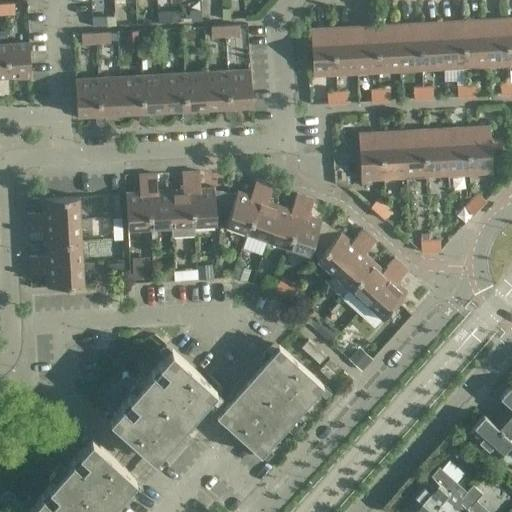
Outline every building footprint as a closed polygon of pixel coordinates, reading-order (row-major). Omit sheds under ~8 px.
[(4,14),(14,13),(13,2),(4,2),(4,14)] [(213,7),(213,21),(232,21),(231,7),(213,7)] [(94,25),(110,24),(109,16),(94,17),(94,25)] [(506,17),(484,19),(487,66),(508,65),(506,17)] [(484,19),(463,20),(465,67),(487,66),(484,19)] [(463,20),(441,21),(444,68),(465,67),(463,20)] [(441,21),(419,22),(422,69),(444,68),(441,21)] [(419,22),(397,23),(400,70),(422,69),(419,22)] [(397,23),(376,24),(378,71),(400,70),(397,23)] [(239,24),(210,26),(211,38),(240,37),(239,24)] [(376,24),(354,25),(357,73),(378,71),(376,24)] [(354,25),(333,27),(335,74),(357,73),(354,25)] [(313,75),(335,74),(333,27),(310,28),(313,75)] [(110,31),(80,33),(81,46),(110,44),(110,31)] [(29,42),(6,43),(8,76),(30,75),(29,42)] [(249,69),(227,70),(229,115),(231,115),(233,114),(234,112),(234,106),(252,105),(249,69)] [(227,70),(205,71),(207,107),(224,106),(224,112),(226,114),(228,116),(229,115),(227,70)] [(205,71),(184,72),(186,118),(187,118),(190,116),(191,114),(190,108),(207,107),(205,71)] [(184,72),(162,73),(164,109),(181,108),(181,115),(182,117),(185,118),(186,118),(184,72)] [(162,73),(140,75),(143,120),(146,119),(148,116),(147,110),(164,109),(162,73)] [(140,75),(119,76),(121,112),(138,111),(138,117),(139,119),(143,120),(140,75)] [(97,77),(100,123),(101,123),(103,121),(104,119),(104,113),(121,112),(119,76),(97,77)] [(97,77),(75,78),(77,114),(95,113),(95,119),(96,122),(99,123),(100,123),(97,77)] [(510,93),(509,82),(500,83),(500,94),(510,93)] [(467,96),(466,84),(457,85),(457,96),(467,96)] [(467,96),(476,95),(476,84),(466,84),(467,96)] [(423,98),(432,97),(432,86),(423,87),(423,98)] [(423,98),(423,87),(413,87),(413,98),(423,98)] [(380,100),(379,89),(370,90),(371,101),(380,100)] [(380,100),(390,100),(389,89),(379,89),(380,100)] [(337,103),(336,91),(327,92),(327,103),(337,103)] [(337,103),(346,102),(346,91),(336,91),(337,103)] [(490,125),(467,126),(470,173),(492,172),(490,125)] [(467,126),(445,127),(448,175),(470,173),(467,126)] [(445,127),(424,129),(426,176),(448,175),(445,127)] [(424,129),(402,130),(404,177),(426,176),(424,129)] [(402,130),(380,131),(383,178),(404,177),(402,130)] [(360,179),(383,178),(380,131),(358,132),(360,179)] [(193,224),(190,171),(181,172),(182,189),(170,189),(172,225),(172,236),(194,235),(193,224)] [(200,188),(199,171),(190,171),(193,224),(216,223),(214,187),(200,188)] [(157,190),(156,173),(147,174),(150,227),(172,225),(170,189),(157,190)] [(147,174),(138,174),(139,191),(125,192),(127,228),(150,227),(147,174)] [(225,224),(247,231),(264,182),(256,179),(250,195),(237,190),(225,224)] [(273,185),(264,182),(247,231),(267,239),(279,205),(267,201),(273,185)] [(291,209),(279,205),(267,239),(287,246),(305,196),(296,193),(291,209)] [(479,207),(485,200),(477,193),(471,199),(479,207)] [(63,197),(42,198),(43,212),(26,213),(27,222),(79,219),(78,196),(67,197),(67,196),(63,197)] [(313,199),(305,196),(287,246),(309,254),(321,219),(308,215),(313,199)] [(377,198),(370,206),(377,212),(384,204),(377,198)] [(479,207),(471,199),(464,207),(473,214),(479,207)] [(384,204),(377,212),(384,219),(392,211),(384,204)] [(79,219),(27,222),(27,230),(44,230),(45,242),(81,240),(79,219)] [(341,231),(335,237),(332,235),(327,240),(330,243),(316,258),(333,273),(369,234),(362,228),(351,241),(341,231)] [(369,234),(333,273),(349,288),(374,261),(364,253),(375,240),(369,234)] [(81,240),(45,242),(45,255),(29,256),(29,265),(82,262),(81,240)] [(430,252),(440,252),(440,240),(430,241),(430,252)] [(430,252),(430,241),(420,241),(421,253),(430,252)] [(374,261),(349,288),(365,303),(401,263),(394,257),(383,270),(374,261)] [(82,262),(29,265),(30,274),(46,273),(47,287),(68,285),(68,286),(72,286),(72,285),(83,285),(82,262)] [(134,278),(149,278),(148,262),(133,262),(134,278)] [(401,263),(365,303),(382,318),(406,291),(396,282),(407,269),(401,263)] [(316,314),(308,322),(314,328),(322,319),(316,314)] [(317,332),(328,341),(337,331),(327,322),(317,332)] [(308,339),(301,346),(319,362),(325,355),(308,339)] [(215,414),(260,454),(323,384),(278,344),(215,414)] [(171,348),(109,418),(153,458),(216,388),(171,348)] [(328,378),(339,367),(329,358),(319,369),(328,378)] [(511,382),(499,396),(511,407),(511,408),(504,417),(511,423),(511,382)] [(511,423),(504,417),(496,426),(483,414),(467,433),(496,459),(511,442),(511,441),(511,423)] [(91,438),(52,481),(29,507),(14,494),(12,493),(9,492),(6,492),(3,494),(0,496),(0,497),(0,503),(1,506),(7,511),(104,511),(136,478),(91,438)] [(439,511),(446,511),(465,491),(438,466),(404,504),(412,511),(430,511),(434,507),(439,511)] [(471,511),(468,508),(471,504),(481,493),(471,484),(465,491),(446,511),(471,511)]
